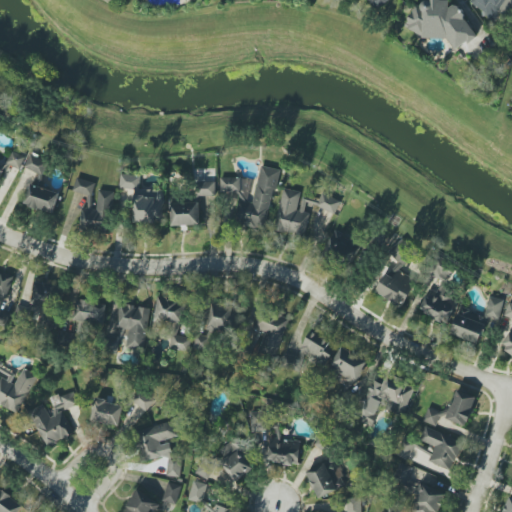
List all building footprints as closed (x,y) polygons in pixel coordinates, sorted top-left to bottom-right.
[(389,0),(367,0),(374,9),(389,0)] [(410,36),(449,35),(449,44),(468,44),(467,5),(449,5),(449,0),(442,0),(409,1),(410,36)] [(472,0),(470,5),(499,22),(511,0),(472,0)] [(20,169),(25,156),(12,151),(7,164),(20,169)] [(54,213),(60,192),(40,187),(47,160),(29,155),(25,169),(34,171),(25,205),(54,213)] [(164,190),(140,189),(141,175),(121,174),(120,188),(135,189),(133,222),(162,224),(164,190)] [(73,191),(92,196),(96,183),(77,177),(73,191)] [(216,195),(215,181),(195,182),(196,196),(216,195)] [(304,236),(311,208),(336,214),(340,199),(321,195),(320,199),(302,195),(302,193),(283,188),(273,228),(304,236)] [(115,192),(97,189),(96,197),(89,196),(88,206),(83,205),(80,227),(109,232),(115,192)] [(172,226),(200,225),(199,202),(182,203),(181,198),(171,198),(172,226)] [(328,255),(356,259),(359,237),(331,233),(328,255)] [(388,251),(402,266),(417,253),(403,238),(388,251)] [(452,265),(440,256),(429,271),(442,280),(452,265)] [(393,278),(385,274),(376,292),(403,307),(417,281),(398,270),(393,278)] [(0,296),(6,298),(13,276),(0,272),(0,296)] [(451,285),(442,281),(437,292),(428,289),(419,312),(448,323),(457,300),(447,297),(451,285)] [(61,285),(32,283),(31,310),(42,310),(41,324),(59,325),(61,285)] [(170,347),(188,352),(191,339),(178,336),(187,303),(157,295),(151,321),(175,327),(170,347)] [(451,336),(481,343),(487,317),(499,320),(504,300),(489,296),(485,314),(458,308),(451,336)] [(73,319),(103,325),(107,304),(77,299),(73,319)] [(194,348),(209,351),(215,331),(232,335),(239,309),(213,302),(204,337),(198,335),(194,348)] [(115,327),(129,329),(126,349),(143,352),(149,311),(119,306),(115,327)] [(287,318),(258,311),(253,329),(264,332),(259,353),(278,357),(287,318)] [(511,354),(511,329),(500,347),(511,354)] [(325,367),(337,345),(311,331),(296,358),(286,353),(280,364),(298,374),(307,357),(325,367)] [(119,339),(108,338),(107,351),(118,351),(119,339)] [(365,359),(341,347),(329,370),(354,382),(365,359)] [(0,404),(20,413),(37,375),(21,368),(19,372),(0,363),(0,404)] [(356,420),(372,427),(380,407),(403,417),(415,387),(375,371),(356,420)] [(132,400),(146,412),(155,400),(142,389),(132,400)] [(447,420),(467,426),(476,395),(455,389),(447,420)] [(45,447),(73,435),(62,410),(79,403),(73,390),(47,401),(48,403),(30,411),(45,447)] [(123,405),(95,399),(91,420),(119,426),(123,405)] [(436,426),(439,416),(445,418),(447,413),(428,408),(423,422),(436,426)] [(264,412),(251,412),(252,430),(265,430),(264,412)] [(182,475),(178,450),(171,451),(169,438),(177,437),(174,423),(138,429),(144,460),(165,456),(169,477),(182,475)] [(282,427),(271,426),(268,462),(299,465),(301,441),(281,439),(282,427)] [(452,469),(463,441),(425,427),(420,441),(435,446),(429,461),(452,469)] [(196,474),(212,481),(216,471),(243,483),(255,455),(227,443),(219,460),(205,454),(196,474)] [(346,487),(334,458),(306,469),(318,499),(346,487)] [(228,511),(229,509),(203,501),(208,484),(194,480),(188,499),(205,504),(203,510),(210,511),(228,511)] [(163,502),(177,504),(181,485),(167,482),(163,502)] [(441,511),(442,487),(413,486),(413,510),(388,510),(387,511),(441,511)] [(0,511),(18,511),(24,504),(0,489),(0,511)] [(158,511),(159,511),(163,505),(136,490),(123,511),(150,511),(153,509),(158,511)] [(502,511),(511,511),(511,497),(508,496),(502,511)] [(347,511),(361,511),(361,498),(347,498),(347,511)]
